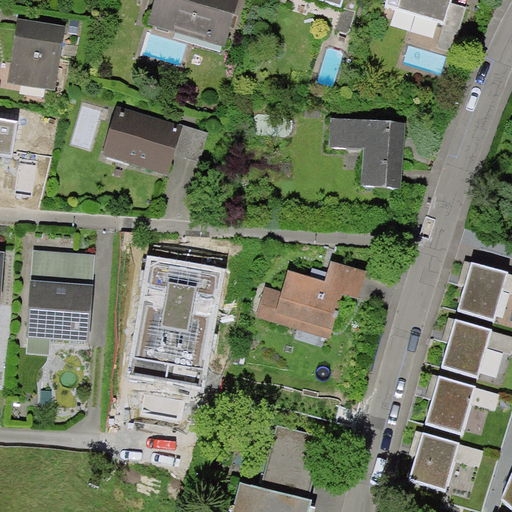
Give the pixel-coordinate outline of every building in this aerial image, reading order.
[(226,50),(241,0),(151,0),(144,26),(226,50)] [(309,0),(342,10),(335,31),(347,35),(358,0),(309,0)] [(384,0),(381,10),(441,28),(450,0),(384,0)] [(61,29),(15,20),(3,84),(49,93),(61,29)] [(212,138),(115,112),(102,161),(167,178),(172,159),(204,167),(212,138)] [(403,127),(329,122),(328,153),(360,155),(359,192),(399,194),(403,127)] [(12,128),(0,125),(0,159),(6,160),(12,128)] [(93,256),(30,252),(23,358),(49,360),(50,340),(88,342),(93,256)] [(511,326),(511,275),(472,262),(459,310),(511,326)] [(367,275),(328,264),(317,304),(264,289),(256,320),(327,340),(339,298),(360,304),(367,275)] [(503,385),(511,355),(511,336),(456,319),(444,366),(503,385)] [(487,441),(501,394),(440,375),(428,422),(487,441)] [(304,511),(324,432),(278,421),(261,493),(234,486),(227,511),(304,511)] [(469,499),(483,452),(422,432),(410,480),(469,499)] [(511,472),(503,496),(511,504),(511,472)]
